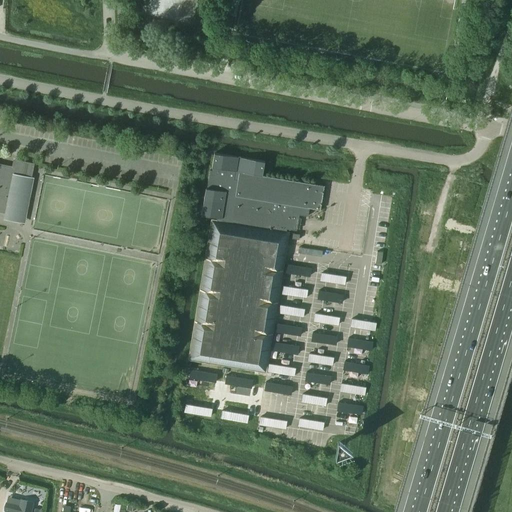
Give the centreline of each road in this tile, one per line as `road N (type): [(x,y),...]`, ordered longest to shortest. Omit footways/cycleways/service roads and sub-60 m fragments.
road 1 (unclassified): [(488,128),(479,150),(457,160),(0,79)]
road 2 (unclassified): [(488,128),(127,58),(111,45),(107,0)]
road 3 (motorway): [(511,197),(419,511)]
road 4 (motorway): [(444,511),(511,280)]
